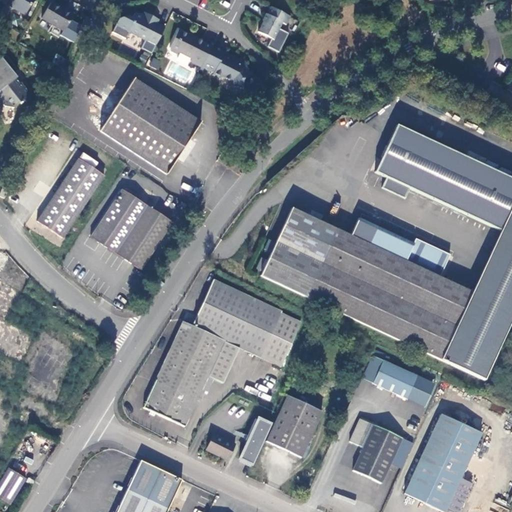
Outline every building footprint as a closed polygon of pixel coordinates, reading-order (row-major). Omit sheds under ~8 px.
[(33,0),(0,0),(24,15),(33,0)] [(73,15),(51,3),(42,19),(64,32),(73,15)] [(285,22),(289,15),(269,4),(265,12),(264,11),(261,17),(262,18),(256,29),(272,38),(281,20),(285,22)] [(116,18),(110,31),(123,38),(127,31),(154,44),(163,26),(154,22),(156,18),(147,14),(146,17),(141,14),(140,16),(133,12),(130,18),(124,15),(116,18)] [(188,61),(199,66),(209,46),(176,29),(167,47),(168,50),(174,53),(177,52),(189,58),(188,61)] [(211,42),(209,46),(199,66),(201,67),(211,72),(210,74),(217,77),(220,76),(229,81),(232,86),(236,87),(239,85),(240,80),(248,75),(242,65),(240,64),(243,60),(239,58),(232,60),(230,59),(231,57),(222,52),(224,49),(211,42)] [(140,59),(147,62),(150,53),(143,51),(140,59)] [(1,59),(0,59),(0,107),(8,101),(14,108),(20,104),(21,104),(31,96),(21,82),(19,84),(16,79),(16,78),(1,59)] [(203,125),(136,80),(102,132),(168,177),(203,125)] [(511,181),(397,126),(374,173),(386,179),(381,189),(405,200),(409,190),(500,233),(511,207),(511,181)] [(62,239),(104,177),(78,159),(37,221),(62,239)] [(130,196),(122,190),(90,238),(140,271),(172,223),(139,201),(130,196)] [(133,192),(130,196),(139,201),(141,198),(133,192)] [(471,294),(474,295),(442,363),(482,382),(511,320),(511,207),(500,233),(471,294)] [(442,363),(474,295),(471,294),(453,285),(442,280),(439,279),(449,257),(415,241),(413,245),(359,220),(350,237),(291,210),(267,261),(261,273),(260,277),(442,363)] [(261,273),(267,261),(261,258),(255,269),(261,273)] [(445,275),(442,280),(453,285),(455,279),(445,275)] [(208,377),(217,381),(255,298),(213,280),(196,317),(192,326),(183,322),(143,408),(184,427),(208,377)] [(283,311),(255,298),(217,381),(224,383),(240,348),(281,367),(302,323),(282,314),(283,311)] [(187,313),(183,322),(192,326),(196,317),(187,313)] [(383,362),(373,385),(407,400),(417,377),(383,362)] [(286,397),(265,443),(300,459),(322,413),(286,397)] [(480,436),(439,417),(403,497),(435,511),(458,511),(471,487),(459,481),(480,436)] [(239,461),(252,466),(271,425),(258,420),(239,461)] [(353,472),(382,485),(392,462),(402,439),(360,420),(350,443),(363,449),(353,472)] [(238,445),(217,436),(215,438),(213,437),(207,451),(231,461),(238,445)] [(413,444),(402,439),(392,462),(402,467),(413,444)] [(166,511),(180,482),(140,463),(116,511),(166,511)] [(26,480),(9,469),(0,483),(0,499),(10,505),(26,480)]
